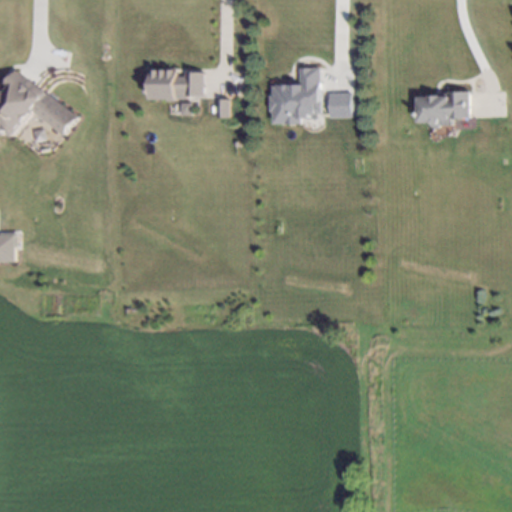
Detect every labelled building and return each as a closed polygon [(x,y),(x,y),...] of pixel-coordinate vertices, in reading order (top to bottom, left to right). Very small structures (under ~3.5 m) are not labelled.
[(272,121),(272,109),(270,109),(269,93),(271,93),(271,83),(275,83),(275,82),(284,82),(284,78),(295,78),(295,82),(299,82),(299,66),(319,65),(320,111),(310,112),(309,115),(300,116),(300,121),(272,121)] [(0,132),(0,87),(14,70),(71,115),(59,131),(29,108),(5,136),(0,132)] [(150,73),(175,72),(176,76),(185,76),(185,72),(202,72),(202,94),(186,94),(186,97),(175,97),(174,99),(168,99),(166,97),(151,97),(150,93),(149,92),(149,88),(151,88),(150,80),(149,80),(149,76),(150,76),(150,73)] [(417,119),(417,94),(446,95),(446,89),(466,90),(466,114),(448,114),(448,122),(428,122),(428,119),(417,119)] [(329,115),(328,91),(350,91),(350,115),(329,115)] [(215,99),(227,99),(227,115),(216,116),(215,99)] [(0,261),(15,261),(14,234),(0,234),(0,261)]
